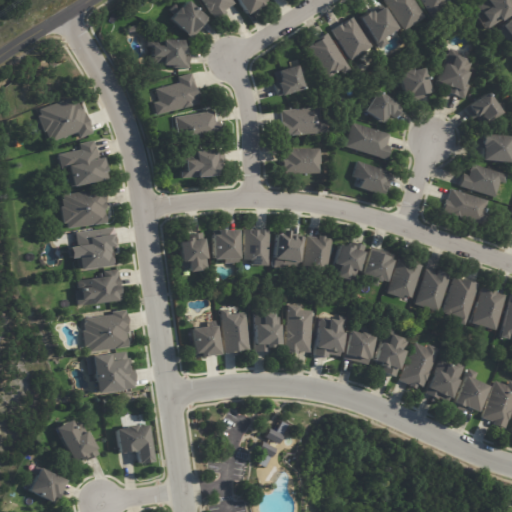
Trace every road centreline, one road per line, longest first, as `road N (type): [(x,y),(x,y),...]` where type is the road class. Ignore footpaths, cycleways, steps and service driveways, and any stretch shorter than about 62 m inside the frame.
road 1 (residential): [(185,511),(127,134),(64,15)]
road 2 (residential): [(511,262),(303,202),(249,197),(143,206)]
road 3 (residential): [(169,393),(305,386),(366,403),(511,466)]
road 4 (residential): [(249,197),(248,116),(227,60),(320,0)]
